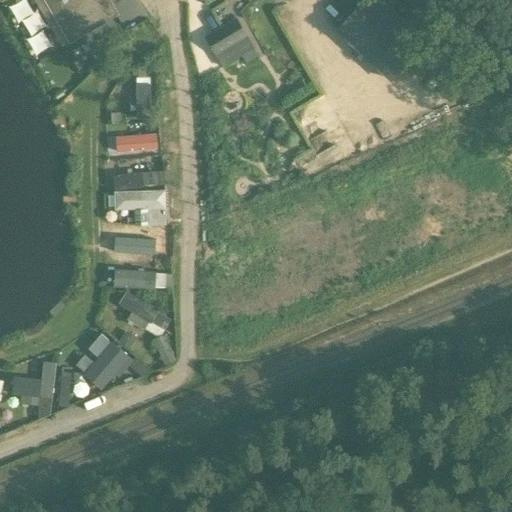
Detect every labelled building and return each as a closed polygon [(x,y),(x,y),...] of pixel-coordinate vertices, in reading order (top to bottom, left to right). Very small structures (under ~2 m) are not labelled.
[(42,0),(69,44),(119,14),(110,0),(42,0)] [(363,0),(336,30),(355,47),(389,10),(378,0),(363,0)] [(222,69),(254,49),(235,18),(202,35),(222,69)] [(135,86),(135,122),(149,121),(149,86),(150,86),(150,78),(151,78),(151,68),(137,68),(137,79),(136,79),(136,86),(135,86)] [(155,172),(113,177),(115,192),(144,189),(143,187),(156,185),(155,172)] [(166,226),(166,225),(165,191),(113,193),(114,211),(133,211),(133,227),(157,226),(166,226)] [(117,238),(117,251),(150,252),(150,239),(117,238)] [(156,274),(114,272),(113,289),(155,292),(155,289),(165,290),(166,275),(156,275),(156,274)] [(118,306),(130,313),(126,320),(144,331),(148,324),(150,325),(151,323),(164,331),(170,321),(158,313),(125,293),(118,306)] [(167,364),(180,358),(168,333),(156,339),(167,364)] [(97,359),(84,374),(101,389),(114,375),(117,378),(125,368),(122,365),(128,357),(111,342),(110,343),(100,334),(87,349),(97,359)] [(38,397),(37,407),(37,419),(50,414),(50,409),(55,362),(43,361),(41,379),(13,376),(11,394),(20,395),(19,403),(30,404),(31,396),(38,397)] [(58,420),(73,420),(74,372),(60,372),(58,420)]
